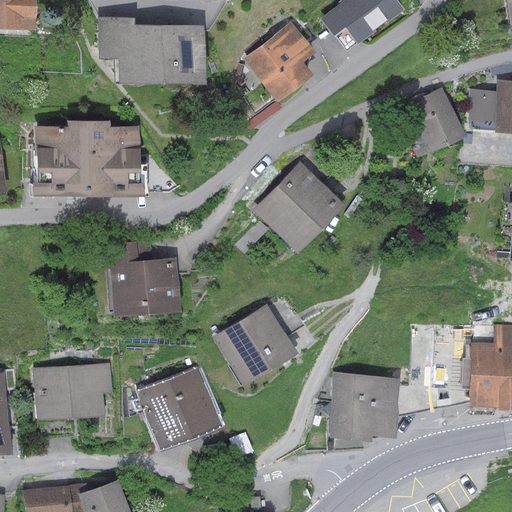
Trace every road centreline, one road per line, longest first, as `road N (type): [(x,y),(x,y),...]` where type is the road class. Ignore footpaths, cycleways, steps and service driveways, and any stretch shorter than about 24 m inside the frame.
road 1 (residential): [(352,493),(335,474),(311,467),(228,489),(130,463),(0,467)]
road 2 (residential): [(245,161),(438,79),(511,57)]
road 3 (residential): [(245,161),(162,218),(0,218)]
road 4 (residential): [(439,0),(278,125),(245,161)]
road 5 (secondary): [(352,493),(424,452),(511,433)]
